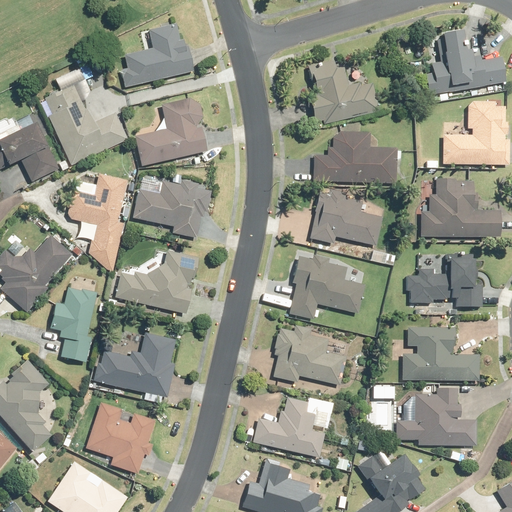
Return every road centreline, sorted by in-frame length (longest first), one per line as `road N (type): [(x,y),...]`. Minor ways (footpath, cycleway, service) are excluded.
road 1 (residential): [(174,511),(211,419),(255,225),(262,150),(245,49)]
road 2 (residential): [(245,49),(405,0)]
